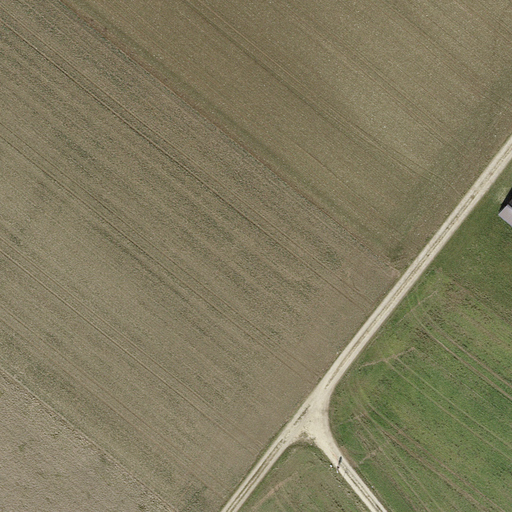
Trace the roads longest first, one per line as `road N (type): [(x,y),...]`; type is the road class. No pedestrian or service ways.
road 1 (track): [(229,511),(511,148)]
road 2 (track): [(380,511),(330,453),(323,418),(330,382)]
